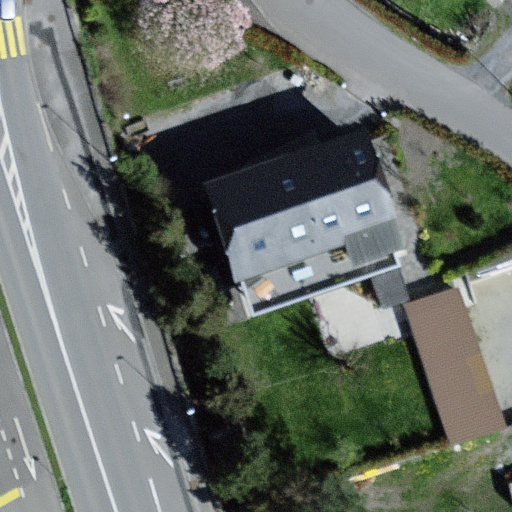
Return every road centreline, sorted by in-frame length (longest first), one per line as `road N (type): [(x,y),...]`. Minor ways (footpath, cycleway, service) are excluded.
road 1 (primary): [(56,319),(7,0)]
road 2 (unclassified): [(300,0),(511,140)]
road 3 (primary): [(56,319),(117,511)]
road 4 (primary): [(0,192),(56,319)]
